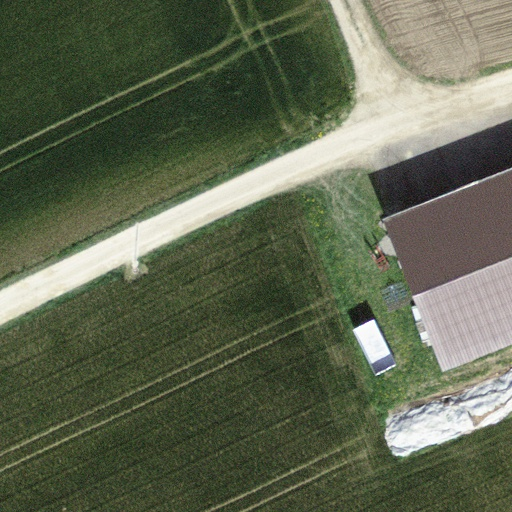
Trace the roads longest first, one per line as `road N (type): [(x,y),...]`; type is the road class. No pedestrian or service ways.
road 1 (track): [(0,309),(322,147),(511,78)]
road 2 (track): [(349,0),(398,114)]
